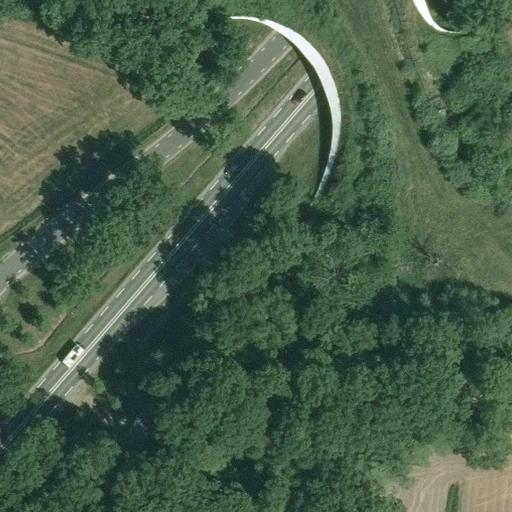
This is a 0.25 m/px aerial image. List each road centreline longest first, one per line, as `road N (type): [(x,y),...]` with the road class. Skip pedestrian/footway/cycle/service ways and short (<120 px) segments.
road 1 (primary): [(0,450),(391,0)]
road 2 (unclassified): [(103,511),(125,451),(156,409),(511,390)]
road 3 (unclassified): [(0,283),(220,104),(318,0)]
road 4 (track): [(383,64),(423,173),(448,209),(511,265)]
